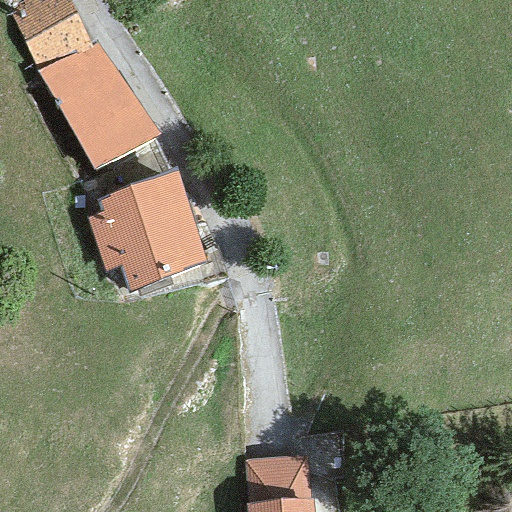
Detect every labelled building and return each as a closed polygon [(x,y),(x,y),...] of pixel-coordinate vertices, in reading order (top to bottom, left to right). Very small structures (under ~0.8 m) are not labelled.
[(90,47),(67,0),(26,0),(9,11),(38,72),(90,47)] [(156,135),(95,45),(90,47),(38,72),(94,172),(156,135)] [(174,171),(95,200),(100,213),(83,219),(103,272),(117,267),(126,292),(207,262),(174,171)] [(306,458),(245,462),(245,507),(309,501),(306,458)] [(279,502),(245,507),(245,511),(310,511),(309,501),(279,502)]
